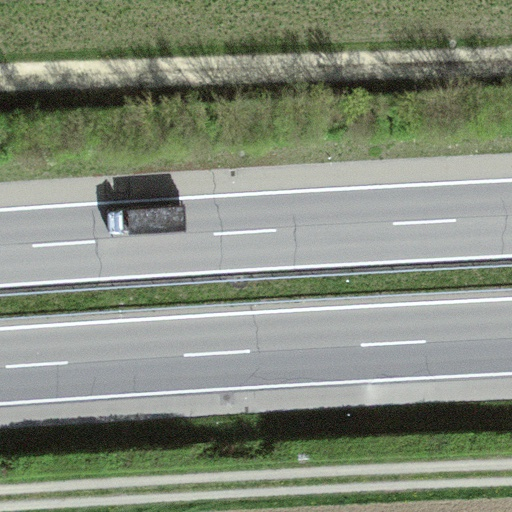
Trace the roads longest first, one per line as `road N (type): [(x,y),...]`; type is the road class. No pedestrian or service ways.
road 1 (motorway): [(511,217),(0,248)]
road 2 (motorway): [(0,367),(511,336)]
road 3 (track): [(0,500),(511,475)]
road 4 (track): [(0,81),(511,65)]
